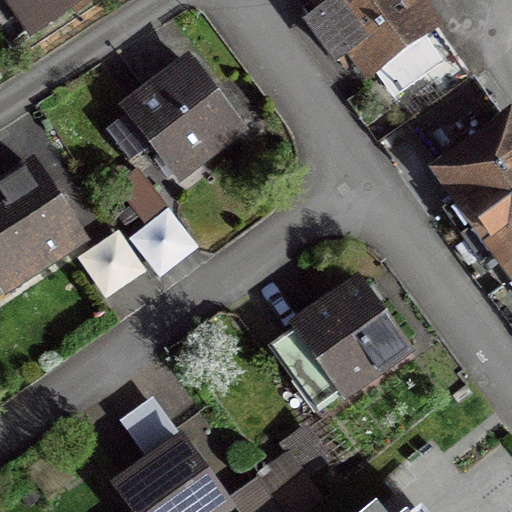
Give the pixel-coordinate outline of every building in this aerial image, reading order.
[(80,0),(8,0),(30,33),(80,0)] [(431,33),(407,0),(312,0),(322,14),(315,19),(307,25),(321,44),(335,64),(343,58),(350,53),(368,78),(374,74),(386,91),(398,94),(437,67),(419,42),(431,33)] [(439,175),(506,130),(455,55),(437,67),(398,94),(388,100),(439,175)] [(235,133),(186,69),(127,115),(130,119),(107,137),(125,161),(149,143),(175,178),(235,133)] [(511,276),(511,137),(506,130),(439,175),(459,202),(451,208),(442,214),(460,240),(478,265),(488,258),(495,253),(511,276)] [(0,188),(0,284),(3,289),(74,242),(28,171),(0,188)] [(136,173),(113,191),(143,230),(166,212),(136,173)] [(357,288),(268,352),(314,416),(404,352),(357,288)] [(323,465),(301,435),(279,450),(301,480),(323,465)] [(223,511),(224,511),(178,447),(117,491),(131,511),(223,511)]
